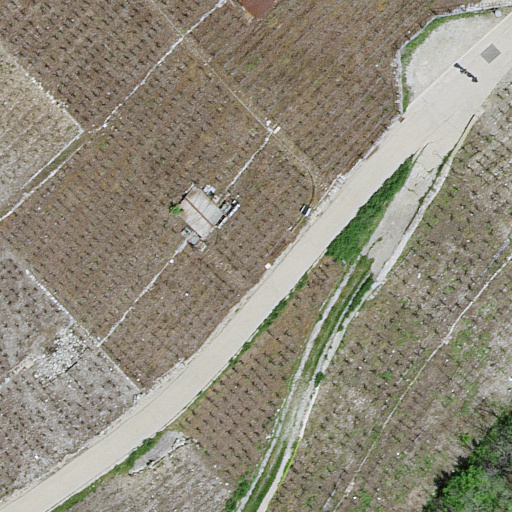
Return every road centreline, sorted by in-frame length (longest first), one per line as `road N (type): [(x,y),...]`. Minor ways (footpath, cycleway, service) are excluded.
road 1 (unclassified): [(511,39),(443,99),(186,387),(21,511)]
road 2 (track): [(443,99),(453,123),(218,511)]
